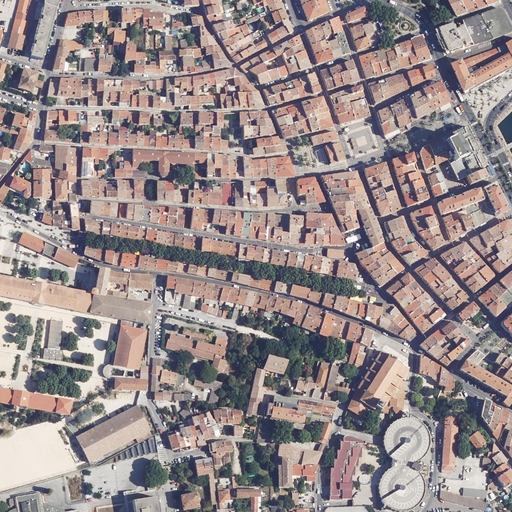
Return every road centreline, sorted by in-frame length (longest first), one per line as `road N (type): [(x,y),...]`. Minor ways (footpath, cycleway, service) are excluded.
road 1 (residential): [(82,237),(353,288)]
road 2 (tertiary): [(156,272),(302,302),(378,330)]
road 3 (residential): [(41,106),(266,109)]
road 4 (residential): [(292,154),(78,145)]
road 5 (residential): [(323,248),(116,221)]
road 6 (residential): [(46,73),(193,75),(233,66)]
road 7 (residential): [(412,348),(405,405),(435,423),(435,511)]
road 8 (residential): [(291,178),(291,209),(146,203)]
road 9 (residential): [(154,304),(147,401),(168,454)]
road 10 (residential): [(146,179),(291,178)]
road 11 (residential): [(199,11),(66,8)]
road 12 (unclassified): [(168,454),(39,484)]
